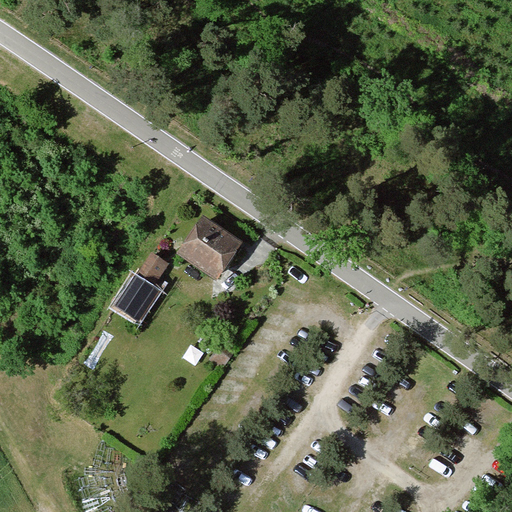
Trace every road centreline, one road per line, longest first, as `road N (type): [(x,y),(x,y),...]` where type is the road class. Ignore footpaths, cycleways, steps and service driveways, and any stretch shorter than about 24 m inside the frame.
road 1 (residential): [(0,32),(389,298)]
road 2 (residential): [(511,386),(389,298)]
